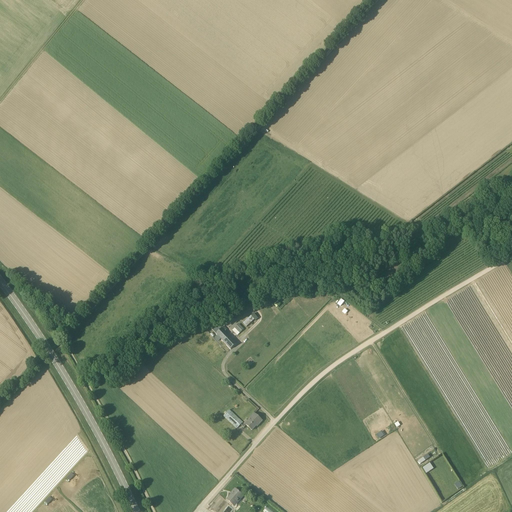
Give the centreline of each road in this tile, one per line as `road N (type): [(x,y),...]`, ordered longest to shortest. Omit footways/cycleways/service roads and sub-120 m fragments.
road 1 (track): [(376,0),(68,333),(153,511)]
road 2 (primary): [(136,511),(69,384),(0,281)]
road 3 (track): [(296,400),(330,365),(511,253)]
road 4 (unclassified): [(196,511),(296,400)]
road 5 (track): [(0,100),(82,0)]
